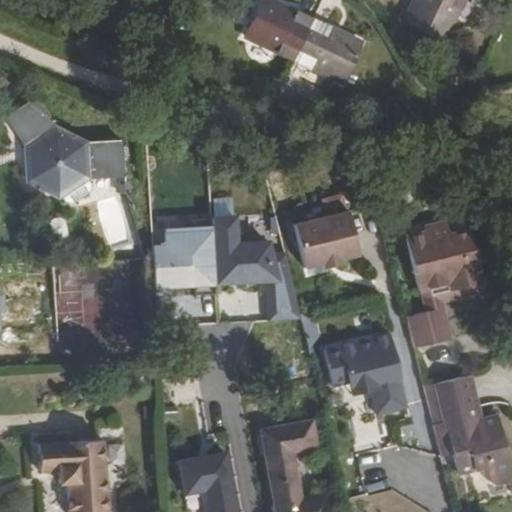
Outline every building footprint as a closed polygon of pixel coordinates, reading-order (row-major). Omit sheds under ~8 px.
[(342,82),(362,41),(341,30),(337,38),(326,32),(329,25),(314,18),(297,9),(293,16),(282,11),(285,4),(277,0),(262,0),(246,36),(294,59),(342,82)] [(418,0),(414,0),(405,20),(446,39),(464,0),(422,0),(422,2),(418,0)] [(285,4),(282,11),(293,16),(297,9),(285,4)] [(329,25),(326,32),(337,38),(341,30),(329,25)] [(23,179),(50,192),(45,119),(33,101),(4,119),(21,145),(23,179)] [(88,180),(115,179),(122,179),(120,147),(86,148),(54,132),(45,119),(50,192),(60,197),(88,180)] [(347,211),(293,225),(304,268),(322,264),(323,268),(340,264),(339,259),(358,255),(347,211)] [(156,289),(262,283),(264,320),(287,319),(282,236),(241,238),(239,213),(212,214),(212,223),(165,226),(166,242),(153,243),(156,289)] [(433,300),(437,293),(446,291),(456,295),(475,290),(480,283),(467,229),(447,234),(443,222),(421,227),(422,233),(402,238),(415,292),(421,292),(423,302),(433,300)] [(210,292),(185,294),(187,323),(213,321),(210,292)] [(433,300),(423,302),(426,315),(441,311),(437,293),(433,300)] [(405,320),(413,351),(448,342),(441,311),(426,315),(405,320)] [(406,407),(389,334),(323,350),(331,386),(347,382),(357,380),(360,392),(369,390),(375,415),(406,407)] [(442,417),(472,410),(465,379),(434,386),(442,417)] [(357,380),(347,382),(350,395),(360,392),(357,380)] [(472,410),(442,417),(444,425),(446,432),(476,425),(472,410)] [(494,488),(506,485),(511,484),(496,420),(476,425),(446,432),(444,425),(432,428),(440,460),(451,458),(455,477),(479,471),(481,480),(494,488)] [(325,511),(323,496),(299,499),(290,449),(314,445),(310,422),(260,430),(274,511),(325,511)] [(106,511),(103,440),(36,443),(38,470),(56,469),(57,483),(66,482),(67,511),(106,511)] [(235,511),(224,450),(177,458),(183,492),(204,488),(208,511),(235,511)]
